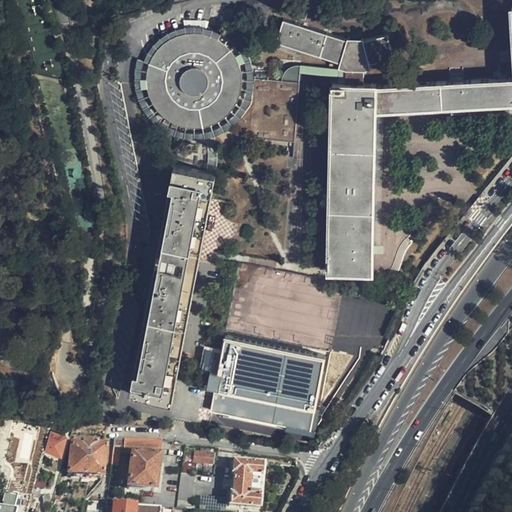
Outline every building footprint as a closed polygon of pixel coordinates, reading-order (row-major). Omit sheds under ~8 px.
[(346,81),(334,82),(329,271),(373,270),(376,111),(511,101),(511,7),(510,8),(511,30),(511,77),(364,84),(364,67),(394,56),(387,31),(355,40),(284,20),(277,43),(346,65),(346,81)] [(243,83),(243,79),(243,75),(242,71),(242,67),(241,64),(239,60),(237,57),(235,53),(233,50),(231,47),(228,45),(225,42),(222,40),(218,38),(214,36),(210,34),(205,33),(201,33),(197,33),(192,32),(188,33),(184,34),(180,35),(176,37),(172,39),(168,41),(165,44),(162,47),(158,50),(156,54),(153,58),(152,62),(150,66),(149,70),(148,74),(148,78),(148,82),(149,87),(150,91),(151,95),(152,99),(154,103),(156,106),(159,110),(162,113),(165,116),(169,119),(173,122),(178,124),(183,125),(188,127),(193,127),(198,127),(203,127),(208,126),(213,124),(217,122),(222,120),(226,117),(230,113),(233,110),(236,106),(239,101),(240,98),(241,94),(242,90),(243,87),(243,83)] [(301,63),(300,69),(328,73),(329,67),(301,63)] [(172,403),(200,253),(215,173),(174,165),(131,395),(172,403)] [(241,263),(226,337),(326,357),(340,283),(241,263)] [(210,370),(207,386),(216,387),(212,411),(311,430),(326,357),(226,337),(219,372),(210,370)] [(53,426),(49,426),(43,450),(45,450),(61,455),(66,437),(52,433),(53,426)] [(114,439),(111,465),(117,466),(119,448),(120,448),(121,439),(114,439)] [(121,439),(120,448),(159,451),(160,442),(121,439)] [(106,448),(102,448),(95,447),(95,444),(81,442),(81,446),(71,444),(67,473),(101,478),(106,448)] [(212,465),(213,455),(210,454),(210,450),(204,449),(203,454),(193,453),(192,462),(212,465)] [(154,491),(158,456),(131,453),(126,487),(154,491)] [(259,510),(263,465),(232,462),(231,474),(233,474),(231,494),(229,495),(227,507),(259,510)] [(194,475),(181,474),(177,500),(191,502),(194,475)] [(211,511),(224,511),(225,502),(199,499),(198,510),(211,511)]
